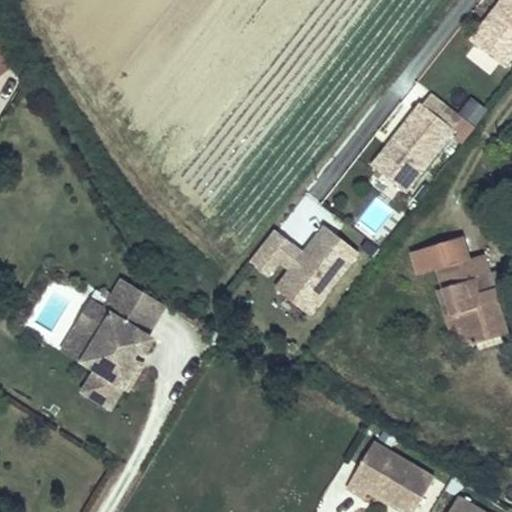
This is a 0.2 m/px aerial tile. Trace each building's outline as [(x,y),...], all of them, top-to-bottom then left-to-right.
[(511,55),(511,0),(501,0),(493,11),(499,15),(491,25),(486,21),(470,41),(504,66),(511,55)] [(499,15),(493,11),(486,21),(491,25),(499,15)] [(0,54),(0,74),(10,68),(0,54)] [(433,96),(424,108),(430,112),(453,130),(451,134),(462,143),(474,127),(459,115),(433,96)] [(473,97),(459,115),(474,127),(475,128),(489,109),(473,97)] [(420,104),(411,116),(421,124),(430,112),(424,108),(420,104)] [(453,130),(430,112),(421,124),(411,116),(394,137),(400,142),(392,151),(387,147),(371,167),(404,193),(451,134),(453,130)] [(394,137),(387,147),(392,151),(400,142),(394,137)] [(334,231),(324,224),(315,236),(325,243),(334,231)] [(299,257),(303,252),(275,231),(251,262),(269,276),(279,263),(289,270),(291,266),(299,257)] [(358,249),(334,231),(325,243),(315,236),(303,252),(299,257),(304,261),(297,271),(291,266),(289,270),(275,287),(309,312),(358,249)] [(496,307),(488,287),(476,292),(471,278),(483,273),(477,258),(464,263),(455,241),(409,259),(417,282),(436,275),(443,293),(458,335),(464,351),(496,340),(485,311),(496,307)] [(299,257),(291,266),(297,271),(304,261),(299,257)] [(488,287),(483,273),(471,278),(476,292),(488,287)] [(153,343),(151,342),(168,313),(125,287),(108,316),(95,308),(80,334),(100,345),(87,368),(100,376),(87,398),(114,415),(128,393),(132,396),(146,372),(139,367),(137,366),(142,357),(144,358),(151,356),(155,350),(153,343)] [(458,335),(443,293),(436,295),(452,337),(458,335)] [(506,336),(496,307),(485,311),(496,340),(506,336)] [(87,368),(100,345),(80,334),(66,356),(87,368)] [(409,511),(431,479),(371,441),(343,485),(360,496),(364,490),(376,497),(380,490),(389,496),(385,503),(399,511),(409,511)] [(385,503),(389,496),(380,490),(376,497),(385,503)] [(479,511),(461,500),(453,511),(479,511)]
